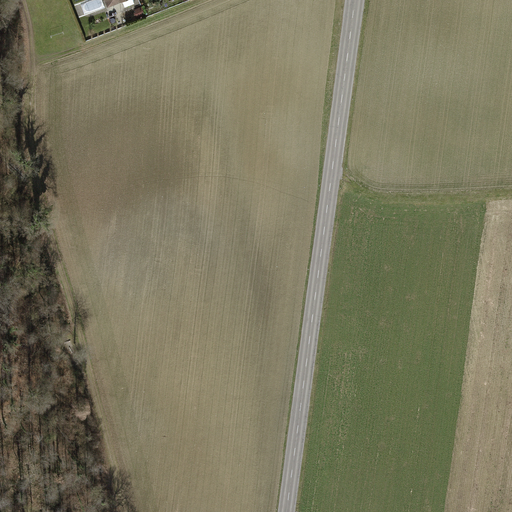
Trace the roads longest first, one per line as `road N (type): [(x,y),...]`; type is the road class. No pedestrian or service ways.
road 1 (tertiary): [(357,0),(287,511)]
road 2 (track): [(329,200),(511,198)]
